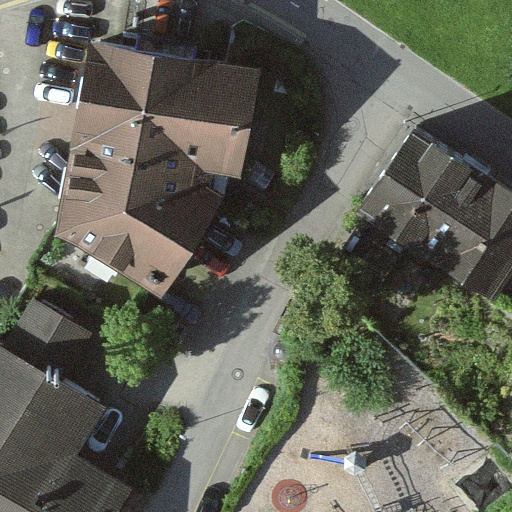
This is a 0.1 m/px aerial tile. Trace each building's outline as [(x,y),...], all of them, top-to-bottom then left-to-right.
[(242,67),(219,63),(188,57),(190,45),(131,35),(129,46),(91,40),(57,220),(150,278),(204,191),(189,181),(198,155),(225,160),(242,67)] [(429,252),(482,174),(483,173),(408,123),(354,201),(428,252),(429,252)] [(511,308),(511,195),(482,174),(429,252),(428,252),(434,257),(481,290),(483,288),(511,308)] [(331,267),(356,284),(381,247),(372,242),(356,231),(331,267)] [(306,292),(288,325),(307,335),(325,302),(306,292)] [(102,511),(119,486),(109,480),(60,449),(92,398),(29,358),(53,319),(24,301),(0,338),(0,511),(102,511)]
